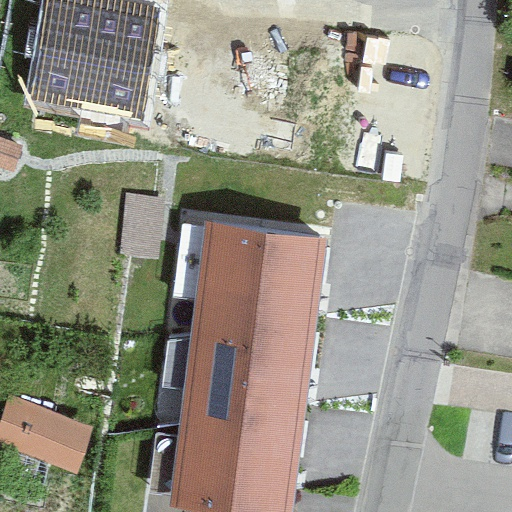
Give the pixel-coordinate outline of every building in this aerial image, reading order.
[(163,2),(152,0),(48,0),(31,97),(142,116),(163,2)] [(329,236),(208,219),(191,333),(317,316),(329,236)] [(317,316),(191,333),(181,424),(307,402),(317,316)] [(11,385),(0,413),(0,437),(82,470),(102,420),(11,385)] [(181,424),(170,504),(230,511),(291,511),(307,402),(181,424)]
